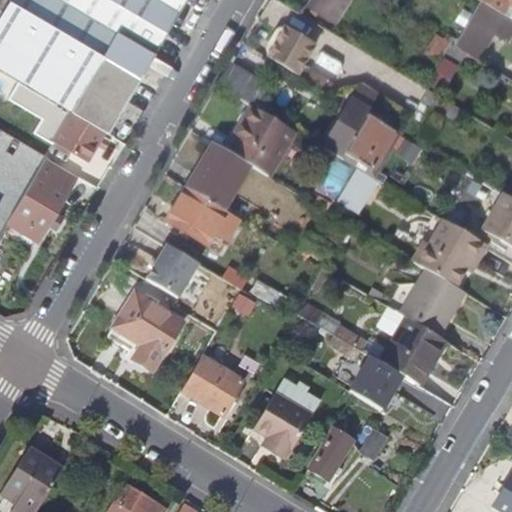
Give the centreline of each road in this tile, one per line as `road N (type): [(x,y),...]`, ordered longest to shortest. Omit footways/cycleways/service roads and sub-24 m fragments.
road 1 (residential): [(237,0),(25,358)]
road 2 (residential): [(25,358),(268,511)]
road 3 (residential): [(420,511),(511,358)]
